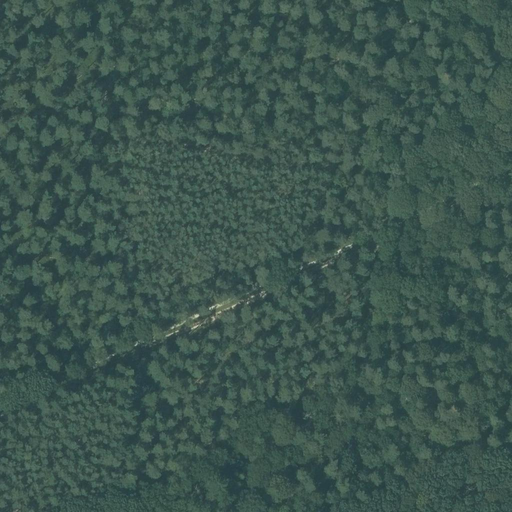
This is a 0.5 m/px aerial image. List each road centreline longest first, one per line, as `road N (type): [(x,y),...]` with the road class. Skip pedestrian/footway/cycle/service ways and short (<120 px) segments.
road 1 (track): [(134,355),(511,176)]
road 2 (track): [(0,416),(134,355)]
road 3 (track): [(134,355),(131,491)]
